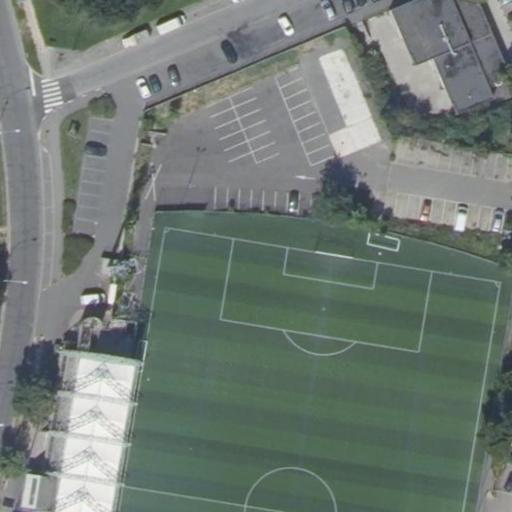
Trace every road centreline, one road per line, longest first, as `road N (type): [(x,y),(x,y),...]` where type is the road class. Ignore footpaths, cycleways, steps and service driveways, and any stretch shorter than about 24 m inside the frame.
road 1 (primary): [(0,419),(28,257),(16,104)]
road 2 (residential): [(274,0),(16,104)]
